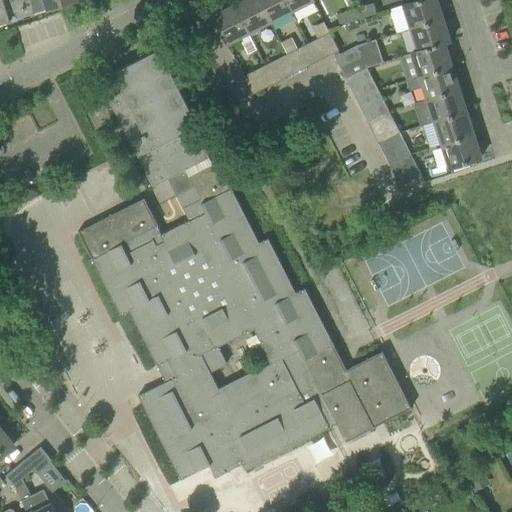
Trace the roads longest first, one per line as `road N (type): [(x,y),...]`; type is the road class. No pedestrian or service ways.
road 1 (unknown): [(191,0),(234,95),(259,99),(339,77),(378,165)]
road 2 (residential): [(132,511),(0,365)]
road 3 (residential): [(511,153),(500,147),(466,0)]
road 4 (residential): [(0,75),(114,13)]
